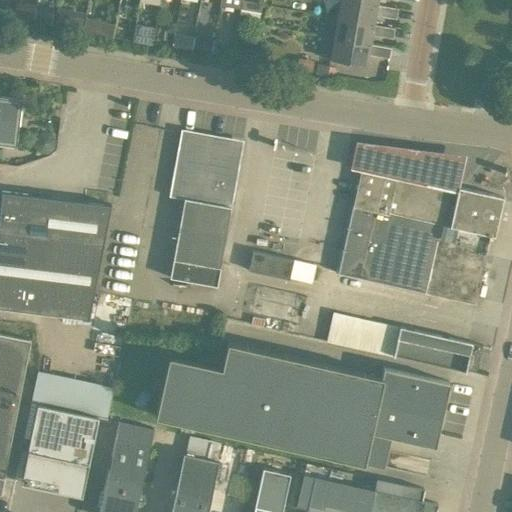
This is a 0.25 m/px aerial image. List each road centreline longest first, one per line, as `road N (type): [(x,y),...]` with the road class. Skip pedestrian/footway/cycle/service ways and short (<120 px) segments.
road 1 (residential): [(408,120),(0,56)]
road 2 (residential): [(481,511),(511,371)]
road 3 (residential): [(408,120),(429,0)]
